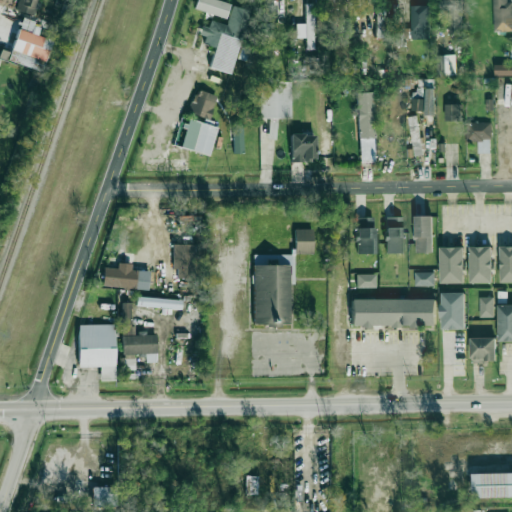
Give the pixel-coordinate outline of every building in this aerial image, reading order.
[(36,5),(37,0),(18,0),(15,10),(33,15),(36,5)] [(448,34),(464,34),(462,0),(439,0),(440,12),(448,11),(448,34)] [(511,31),(511,0),(493,0),(494,31),(511,31)] [(306,50),(314,49),(313,4),(304,4),(305,24),(295,24),(296,38),(306,37),(306,50)] [(276,5),(263,5),(262,22),(276,22),(276,5)] [(412,40),(430,39),(429,5),(410,6),(412,40)] [(232,74),(249,10),(232,6),(227,25),(210,20),(208,27),(201,25),(199,35),(206,36),(203,44),(215,47),(209,68),(232,74)] [(11,52),(1,49),(0,52),(0,58),(41,72),(51,40),(36,36),(40,25),(21,19),(11,52)] [(455,56),(437,56),(437,76),(456,76),(455,56)] [(290,82),(258,82),(259,118),(290,118),(290,82)] [(412,111),(425,111),(425,115),(435,116),(436,88),(426,88),(426,99),(412,99),(412,111)] [(216,95),(195,90),(189,113),(210,118),(216,95)] [(375,138),(374,92),(357,93),(358,138),(375,138)] [(445,105),(445,121),(461,120),(461,104),(445,105)] [(410,116),(412,156),(421,155),(418,116),(410,116)] [(216,125),(186,120),(180,149),(210,154),(216,125)] [(490,122),(466,123),(466,141),(477,140),(478,152),(491,152),(490,122)] [(233,153),(244,153),(243,124),(233,125),(233,153)] [(315,134),(290,134),(291,161),(315,161),(315,134)] [(404,253),(403,216),(385,217),(386,254),(404,253)] [(433,216),(415,216),(415,253),(433,253),(433,216)] [(373,217),(356,217),(357,254),(374,254),(373,217)] [(312,253),(312,228),(294,229),(295,254),(312,253)] [(172,270),(176,270),(176,279),(192,279),(193,245),(173,244),(172,270)] [(439,247),(441,284),(464,283),(464,246),(439,247)] [(492,283),(491,246),(469,247),(470,284),(492,283)] [(511,246),(500,247),(500,283),(511,282),(511,246)] [(103,267),(102,286),(148,290),(149,271),(131,270),(131,264),(117,263),(117,268),(103,267)] [(287,265),(250,265),(250,323),(287,323),(287,265)] [(415,285),(434,285),(434,273),(415,272),(415,285)] [(376,288),(375,274),(356,274),(356,288),(376,288)] [(465,293),(441,293),(442,329),(465,329),(465,293)] [(434,297),(434,326),(351,326),(350,297),(434,297)] [(136,307),(181,308),(181,299),(136,298),(136,307)] [(130,302),(121,303),(122,356),(145,355),(146,362),(156,362),(156,334),(134,335),(134,327),(130,327),(130,302)] [(499,342),(511,341),(511,304),(498,305),(499,342)] [(114,324),(77,325),(78,367),(99,366),(100,381),(115,381),(114,324)] [(496,338),(471,338),(471,361),(496,362),(496,338)] [(511,472),(473,474),(474,498),(511,497),(511,472)] [(258,476),(246,476),(245,494),(257,494),(258,476)] [(91,486),(91,506),(115,507),(116,487),(91,486)]
